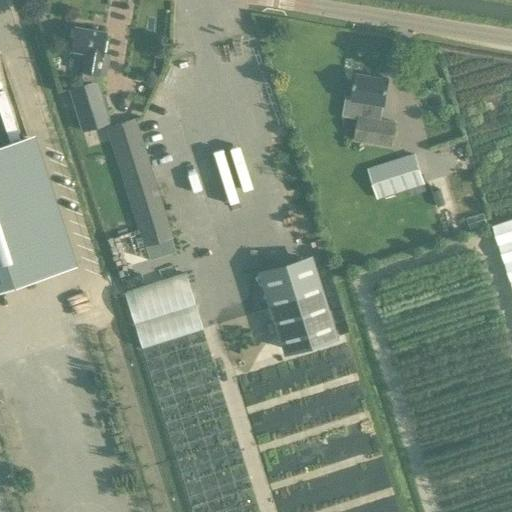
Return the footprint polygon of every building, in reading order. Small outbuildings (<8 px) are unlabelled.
[(95,80),(96,74),(102,75),(107,52),(101,51),(104,33),(75,27),(70,50),(85,53),(82,71),(83,71),(81,78),(95,80)] [(365,101),(363,116),(359,115),(354,141),(392,147),(396,122),(381,119),(383,104),(384,104),(388,79),(357,74),(353,99),(365,101)] [(96,80),(95,80),(68,89),(81,132),(109,123),(96,80)] [(172,238),(135,118),(105,128),(143,246),(172,238)] [(0,290),(74,267),(33,137),(0,147),(0,290)] [(368,169),(377,198),(423,183),(414,154),(368,169)] [(223,169),(177,183),(195,241),(241,227),(223,169)] [(511,287),(511,219),(492,225),(511,287)] [(135,228),(106,239),(118,269),(147,258),(135,228)] [(307,259),(262,273),(285,349),(331,335),(307,259)] [(255,511),(189,270),(127,286),(189,511),(255,511)]
